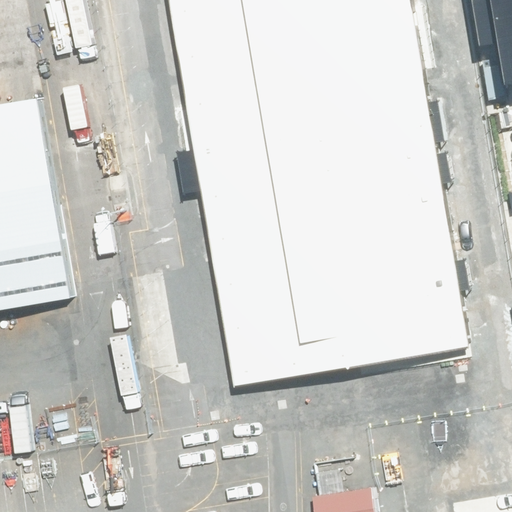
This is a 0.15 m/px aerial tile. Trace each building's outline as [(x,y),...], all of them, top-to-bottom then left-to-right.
[(487,348),(421,0),(174,0),(248,393),(487,348)] [(511,0),(466,0),(484,105),(511,100),(511,0)] [(0,324),(44,317),(10,120),(0,121),(0,324)] [(212,267),(159,276),(175,368),(228,359),(212,267)] [(377,511),(375,491),(315,499),(317,511),(377,511)]
